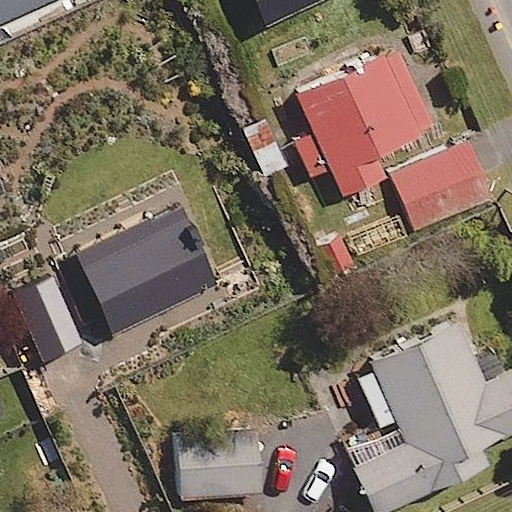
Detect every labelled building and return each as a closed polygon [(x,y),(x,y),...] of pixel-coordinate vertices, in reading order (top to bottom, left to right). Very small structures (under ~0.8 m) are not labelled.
[(0,0),(0,15),(34,0),(0,0)] [(426,126),(393,48),(288,92),(305,131),(287,138),(303,175),(321,167),(332,193),(374,176),(364,152),(426,126)] [(261,116),(235,128),(256,177),(282,165),(261,116)] [(484,195),(459,140),(384,174),(408,228),(484,195)] [(333,233),(306,242),(318,276),(345,266),(333,233)] [(367,372),(351,379),(375,432),(337,449),(365,511),(476,462),(468,444),(511,424),(511,366),(511,364),(475,380),(449,320),(361,359),(367,372)]
